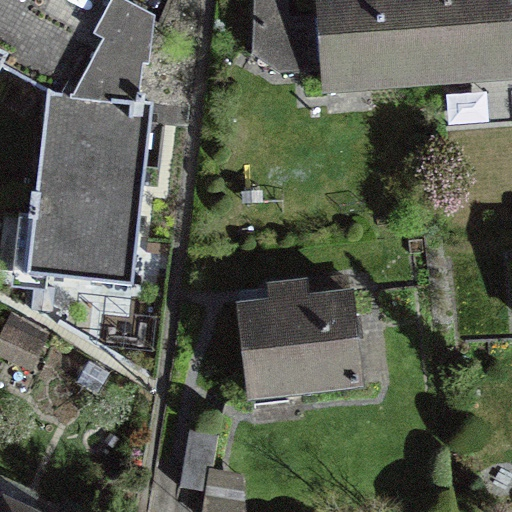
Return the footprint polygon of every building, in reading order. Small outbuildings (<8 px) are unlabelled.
[(148,63),(153,19),(118,0),(0,0),(0,67),(1,66),(47,91),(36,192),(31,192),(29,217),(33,218),(27,273),(132,284),(152,103),(144,102),(144,95),(138,94),(142,63),(148,63)] [(426,76),(420,0),(320,0),(322,16),(286,19),(284,0),(258,0),(262,41),(256,48),(257,49),(281,70),(326,66),(326,76),(329,75),(363,73),(364,81),(426,76)] [(420,0),(426,76),(476,72),(475,64),(509,61),(511,60),(511,58),(507,0),(420,0)] [(240,306),(249,390),(253,390),(286,386),(287,392),(360,383),(350,293),(305,298),(303,283),(269,287),(271,302),(240,306)] [(189,430),(180,486),(209,491),(218,434),(189,430)] [(0,511),(27,511),(0,499),(0,511)]
